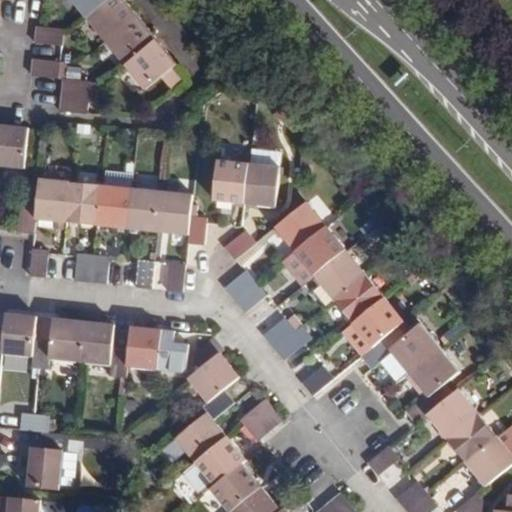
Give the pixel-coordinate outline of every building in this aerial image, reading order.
[(73,0),(88,18),(109,0),(73,0)] [(107,42),(139,16),(126,0),(118,0),(118,1),(117,0),(109,0),(88,18),(107,42)] [(154,35),(139,16),(107,42),(126,65),(153,43),(149,38),(154,35)] [(63,47),(65,30),(42,28),(37,27),(35,43),(63,47)] [(149,38),(153,43),(158,39),(154,35),(149,38)] [(158,39),(153,43),(126,65),(147,90),(161,77),(172,90),(183,81),(172,68),(174,67),(168,60),(172,57),(158,39)] [(168,60),(174,67),(177,64),(172,57),(168,60)] [(59,80),(61,63),(34,60),(32,77),(59,80)] [(64,79),(62,95),(90,98),(92,82),(64,79)] [(90,98),(62,95),(61,111),(88,114),(90,98)] [(298,116),(284,103),(275,112),(297,133),(298,116)] [(0,125),(0,166),(25,168),(28,136),(21,134),(22,128),(0,125)] [(249,166),(279,169),(281,154),(251,150),(249,166)] [(246,205),(249,166),(219,162),(214,202),(246,205)] [(279,169),(249,166),(246,205),(277,209),(282,169),(279,169)] [(37,207),(36,217),(67,221),(72,181),(40,177),(37,207)] [(72,181),(67,221),(97,225),(102,184),(72,181)] [(133,188),(102,184),(97,225),(128,229),(133,188)] [(163,191),(133,188),(128,229),(159,232),(163,191)] [(189,235),(191,216),(194,195),(163,191),(159,232),(189,235)] [(277,227),(297,252),(329,225),(309,200),(277,227)] [(36,217),(37,207),(22,206),(19,233),(34,234),(36,217)] [(191,216),(189,235),(188,244),(204,246),(207,218),(191,216)] [(348,249),(329,225),(297,252),(316,275),(348,249)] [(237,260),(257,242),(248,231),(227,248),(237,260)] [(49,250),(33,248),(30,275),(46,277),(49,250)] [(316,275),(336,300),(368,274),(348,249),(316,275)] [(74,280),(91,282),(94,255),(77,253),(74,280)] [(94,255),(91,282),(106,283),(109,256),(94,255)] [(153,288),(156,262),(139,260),(137,287),(153,288)] [(184,292),(186,265),(169,263),(166,290),(184,292)] [(225,288),(236,301),(255,285),(244,273),(225,288)] [(368,274),(336,300),(354,323),(386,297),(368,274)] [(255,285),(236,301),(246,313),(265,298),(255,285)] [(374,347),(382,341),(406,321),(386,297),(354,323),(374,347)] [(33,357),(35,341),(38,317),(6,313),(3,353),(33,357)] [(264,336),(274,349),(295,332),(284,319),(264,336)] [(53,343),(35,341),(33,357),(32,369),(49,371),(50,359),(80,362),(84,322),(62,320),(61,326),(54,325),(53,343)] [(84,322),(80,362),(111,365),(110,376),(126,378),(127,367),(129,350),(113,349),(115,331),(108,331),(108,325),(84,322)] [(382,341),(374,347),(361,358),(371,371),(393,354),(409,374),(440,349),(422,326),(390,350),(382,341)] [(129,350),(127,367),(160,370),(160,362),(178,365),(180,337),(164,334),(164,336),(155,336),(155,330),(132,327),(129,350)] [(295,332),(274,349),(275,349),(284,361),(305,345),(295,332)] [(189,380),(208,403),(223,391),(239,378),(224,359),(218,364),(218,363),(214,359),(220,354),(225,350),(215,338),(193,354),(203,369),(189,380)] [(460,374),(440,349),(409,374),(426,396),(404,413),(415,424),(427,415),(452,395),(444,386),(460,374)] [(224,359),(220,354),(214,359),(218,363),(218,364),(224,359)] [(323,367),(302,383),(313,397),(333,380),(323,367)] [(452,395),(427,415),(447,438),(478,413),(459,389),(452,395)] [(195,464),(222,443),(217,437),(222,432),(213,420),(234,403),(223,391),(208,403),(203,407),(209,412),(175,439),(195,464)] [(256,443),(270,431),(253,411),(239,421),(256,443)] [(21,431),(43,433),(48,434),(50,416),(24,412),(21,431)] [(478,413),(447,438),(467,463),(498,437),(478,413)] [(227,438),(222,432),(217,437),(222,443),(227,438)] [(72,436),(48,434),(43,433),(42,449),(40,449),(39,454),(32,454),(28,488),(59,491),(63,451),(69,452),(72,436)] [(511,454),(498,437),(467,463),(487,488),(511,468),(511,454)] [(227,438),(222,443),(195,464),(214,488),(241,465),(237,460),(242,456),(227,438)] [(399,459),(389,446),(367,463),(378,476),(399,459)] [(246,461),(242,456),(237,460),(241,465),(246,461)] [(256,483),(241,465),(214,488),(210,491),(226,511),(231,511),(256,493),(251,488),(256,483)] [(457,505),(478,480),(462,466),(440,492),(457,505)] [(256,493),(261,489),(256,483),(251,488),(256,493)] [(407,511),(428,494),(419,483),(398,500),(407,511)] [(265,494),(261,489),(256,493),(260,498),(265,494)] [(279,511),(265,494),(260,498),(256,493),(231,511),(279,511)] [(434,511),(440,508),(428,494),(407,511),(434,511)] [(328,505),(334,511),(354,511),(340,495),(328,505)] [(483,511),(487,509),(476,496),(456,511),(483,511)] [(39,511),(41,502),(10,498),(7,511),(39,511)]
